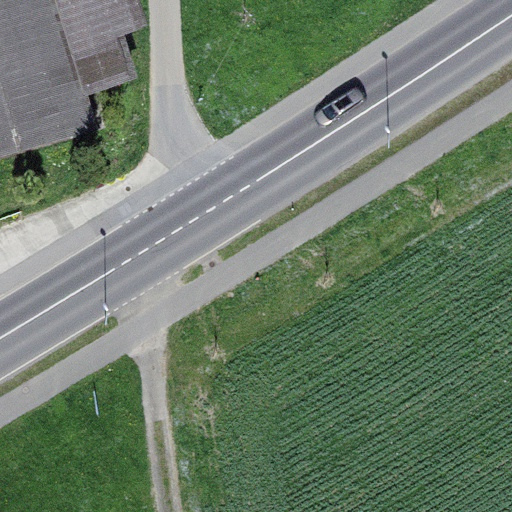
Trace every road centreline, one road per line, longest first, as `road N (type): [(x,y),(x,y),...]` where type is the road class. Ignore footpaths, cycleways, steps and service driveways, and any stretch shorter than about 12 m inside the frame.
road 1 (primary): [(0,338),(126,266),(511,11)]
road 2 (track): [(176,511),(148,327),(126,266)]
